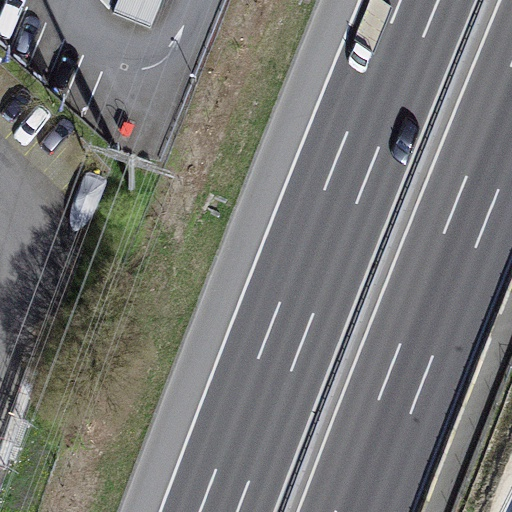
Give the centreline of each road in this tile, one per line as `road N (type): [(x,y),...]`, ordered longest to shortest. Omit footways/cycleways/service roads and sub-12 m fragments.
road 1 (motorway): [(423,0),(221,511)]
road 2 (motorway): [(357,511),(511,117)]
